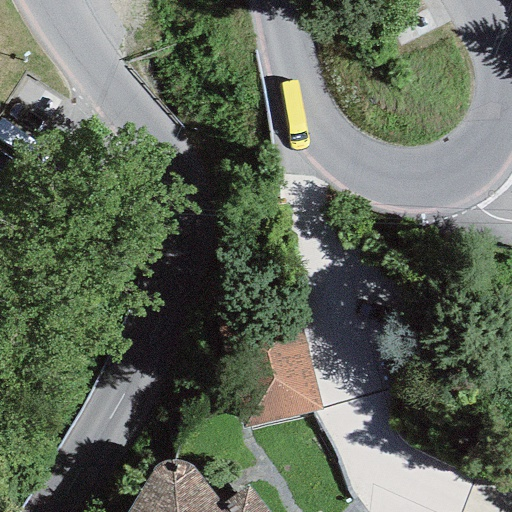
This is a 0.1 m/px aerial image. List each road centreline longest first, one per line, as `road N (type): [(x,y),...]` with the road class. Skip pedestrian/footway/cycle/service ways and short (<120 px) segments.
road 1 (tertiary): [(122,101),(182,189),(184,243),(161,315),(56,511)]
road 2 (tertiary): [(458,160),(408,177),(376,172),(327,146),(298,91),(273,0)]
road 3 (residential): [(0,293),(122,101)]
road 4 (tertiary): [(469,0),(494,50),(498,101),(491,124),(458,160)]
road 5 (tertiary): [(50,0),(122,101)]
